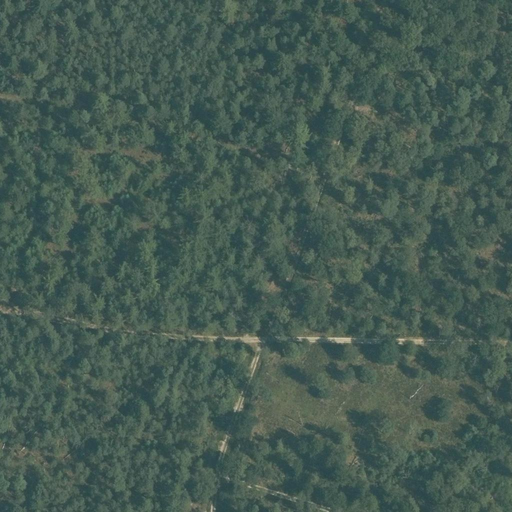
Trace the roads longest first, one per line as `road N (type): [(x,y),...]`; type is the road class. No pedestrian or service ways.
road 1 (unknown): [(0,96),(329,167)]
road 2 (track): [(0,318),(266,346)]
road 3 (unknown): [(266,346),(511,348)]
road 4 (unknown): [(266,346),(329,167)]
road 5 (track): [(329,167),(389,0)]
road 6 (track): [(261,347),(221,464),(218,511)]
